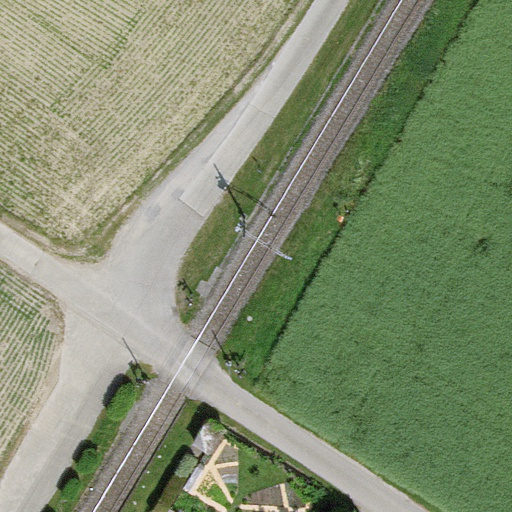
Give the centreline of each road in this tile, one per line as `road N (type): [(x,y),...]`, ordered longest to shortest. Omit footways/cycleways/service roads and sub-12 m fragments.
road 1 (unclassified): [(307,0),(104,311)]
road 2 (unclassified): [(104,311),(399,511)]
road 3 (unclassified): [(0,234),(104,311)]
